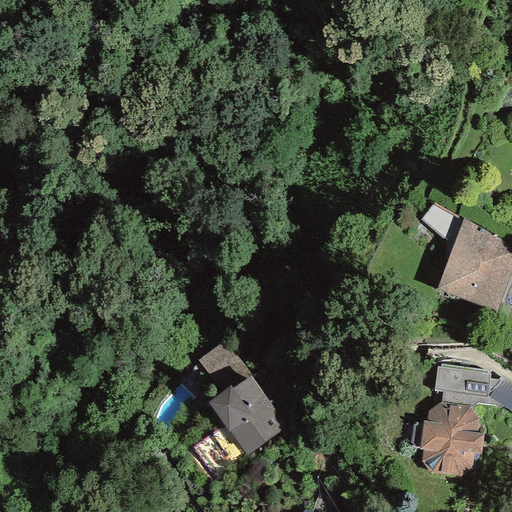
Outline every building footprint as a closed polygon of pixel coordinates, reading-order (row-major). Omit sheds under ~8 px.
[(511,269),(511,245),(463,219),(436,289),(497,313),(511,269)] [(197,360),(220,393),(230,386),(232,388),(251,375),(226,340),(197,360)] [(442,392),(440,404),(469,406),(470,408),(477,404),(502,406),(488,396),(499,381),(498,380),(489,378),(490,374),(487,374),(487,371),(441,365),(440,368),(437,367),(434,391),(442,392)] [(220,393),(207,403),(228,432),(229,431),(247,456),(287,427),(251,375),(232,388),(230,386),(220,393)] [(511,383),(501,376),(498,380),(499,381),(488,396),(502,406),(511,412),(511,383)] [(440,404),(428,411),(427,422),(422,421),(421,425),(414,424),(411,447),(419,447),(419,450),(422,450),(420,462),(430,473),(460,477),(471,467),(474,453),(481,455),(483,434),(476,433),(478,420),(470,408),(469,406),(440,404)] [(210,473),(234,458),(212,425),(189,440),(210,473)]
